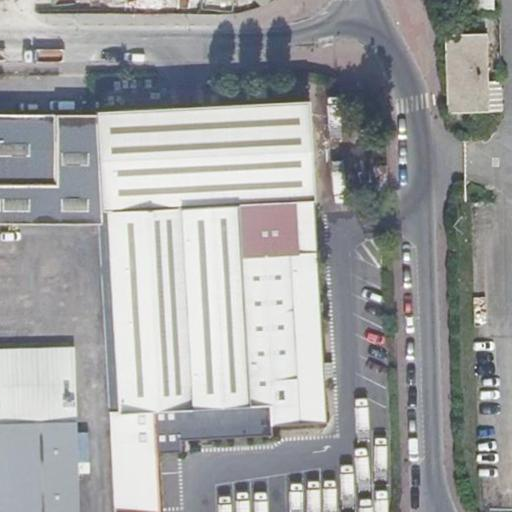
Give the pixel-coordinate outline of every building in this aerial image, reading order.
[(462,0),(463,10),(492,10),(491,0),(462,0)] [(490,105),(493,105),(496,105),(496,98),(490,98),(488,42),(449,45),(451,122),(491,119),(490,105)] [(296,282),(303,420),(325,419),(321,374),(331,374),(330,359),(320,359),(312,236),(301,93),(84,110),(85,115),(88,169),(186,167),(193,266),(200,349),(230,347),(225,259),(220,165),(289,164),(296,282)] [(0,105),(0,115),(41,116),(41,106),(0,105)] [(88,169),(85,115),(41,116),(0,115),(0,223),(92,224),(88,169)] [(383,185),(382,160),(372,161),(373,186),(383,185)] [(178,438),(221,435),(271,432),(271,422),(303,420),(296,282),(289,164),(220,165),(225,259),(230,347),(200,349),(193,266),(186,167),(88,169),(92,224),(111,511),(129,511),(154,510),(151,451),(172,450),(171,438),(178,438)] [(75,511),(72,423),(0,425),(0,511),(75,511)]
